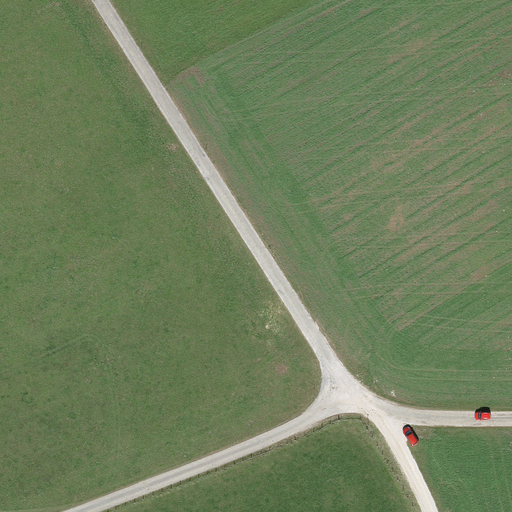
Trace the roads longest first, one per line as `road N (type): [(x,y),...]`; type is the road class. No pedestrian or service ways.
road 1 (track): [(425,511),(376,416),(342,391),(93,0)]
road 2 (track): [(342,391),(317,418),(81,511)]
road 3 (track): [(511,418),(376,416)]
